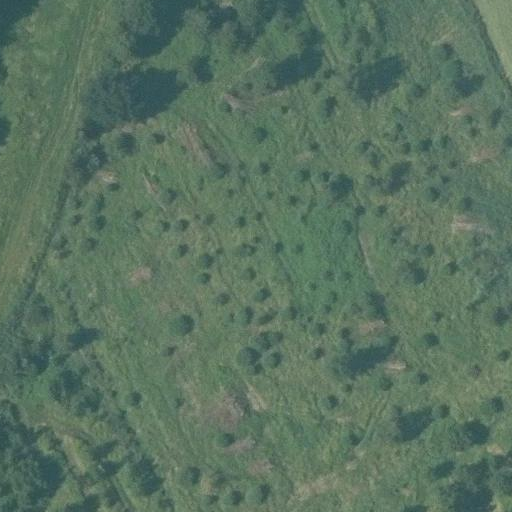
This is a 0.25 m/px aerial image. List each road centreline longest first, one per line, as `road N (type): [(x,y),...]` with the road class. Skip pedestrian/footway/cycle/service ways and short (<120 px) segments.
road 1 (track): [(0,272),(102,0)]
road 2 (track): [(38,511),(48,481),(11,407),(0,403)]
